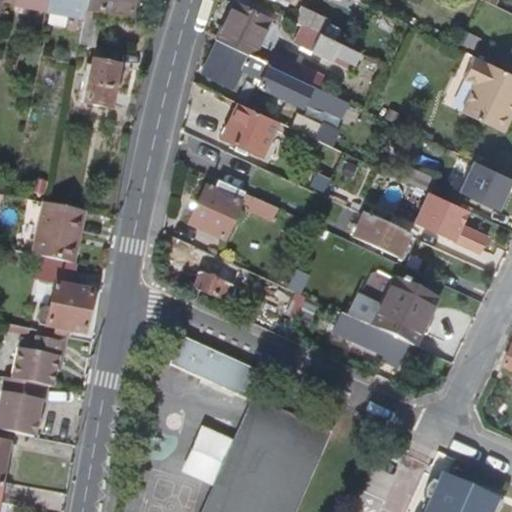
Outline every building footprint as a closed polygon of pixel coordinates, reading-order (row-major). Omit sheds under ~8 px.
[(48,0),(16,0),(16,4),(46,11),(48,0)] [(48,0),(46,11),(46,12),(84,18),(84,16),(86,8),(87,0),(48,0)] [(100,10),(100,0),(87,0),(86,8),(100,10)] [(132,14),(133,0),(100,0),(100,10),(132,14)] [(328,0),(353,11),(358,0),(328,0)] [(258,43),(269,20),(235,3),(218,39),(288,73),(292,75),(297,63),(258,43)] [(323,35),(329,21),(303,8),(296,21),(303,25),(321,33),(323,35)] [(90,46),(95,18),(84,16),(84,18),(81,33),(79,44),(90,46)] [(340,26),(329,21),(323,35),(358,50),(362,41),(338,31),(340,26)] [(321,33),(303,25),(296,41),(313,49),(321,33)] [(323,35),(321,33),(313,49),(313,50),(332,60),(335,54),(354,64),(360,52),(358,50),(323,35)] [(288,73),(218,39),(202,73),(235,89),(244,68),(247,73),(263,80),(260,87),(303,107),(306,101),(343,119),(351,103),(292,75),(288,73)] [(109,109),(118,67),(115,67),(117,54),(96,49),(84,104),(109,109)] [(511,99),(511,74),(466,52),(441,102),(502,132),(510,114),(506,112),(511,99)] [(261,155),(277,120),(237,102),(221,136),(261,155)] [(341,134),(298,113),(292,127),(334,148),(341,134)] [(503,190),(508,178),(472,161),(457,192),(496,210),(505,191),(503,190)] [(436,180),(407,166),(401,179),(427,191),(430,192),(436,180)] [(242,202),(246,194),(218,181),(214,191),(206,187),(189,225),(224,241),(242,202)] [(459,224),(466,209),(430,192),(427,191),(413,222),(479,253),(486,237),(459,224)] [(242,202),(251,206),(255,198),(246,194),(242,202)] [(278,209),(255,198),(251,206),(248,211),(272,223),(278,209)] [(72,266),(84,212),(43,203),(31,257),(72,266)] [(398,259),(409,235),(368,216),(363,214),(352,237),(398,259)] [(289,265),(298,269),(305,253),(296,249),(289,265)] [(227,303),(240,272),(199,253),(190,273),(199,278),(195,288),(227,303)] [(84,335),(93,292),(86,291),(90,275),(59,269),(57,283),(55,283),(51,307),(46,307),(44,308),(41,310),(39,313),(38,317),(38,320),(39,324),(41,325),(84,335)] [(310,276),(297,270),(289,289),(301,295),(310,276)] [(412,347),(435,297),(392,277),(368,326),(392,337),(412,347)] [(56,360),(61,337),(54,336),(52,342),(36,339),(35,344),(19,341),(11,380),(43,386),(50,388),(54,370),(56,360)] [(58,371),(65,338),(61,337),(56,360),(54,370),(58,371)] [(406,366),(414,348),(412,347),(392,337),(380,364),(396,371),(400,363),(406,366)] [(173,370),(253,406),(255,403),(266,379),(185,342),(173,370)] [(511,345),(502,367),(511,372),(511,345)] [(37,414),(43,386),(11,380),(3,378),(0,393),(0,431),(32,438),(35,424),(37,414)] [(295,511),(330,437),(255,403),(253,406),(206,511),(295,511)] [(0,482),(3,483),(10,445),(0,442),(0,482)] [(502,511),(506,504),(452,479),(448,488),(442,485),(438,484),(435,485),(432,490),(432,494),(432,497),(432,498),(436,500),(430,511),(502,511)]
